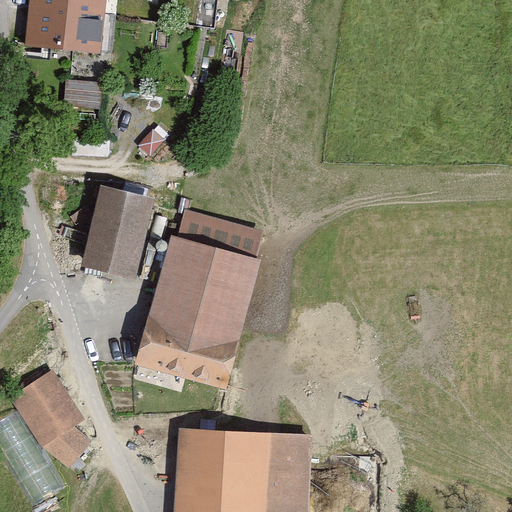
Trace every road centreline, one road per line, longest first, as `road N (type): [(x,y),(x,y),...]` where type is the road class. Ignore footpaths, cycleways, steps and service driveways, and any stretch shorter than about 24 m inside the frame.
road 1 (residential): [(137,511),(42,261)]
road 2 (residential): [(42,261),(11,124),(3,0)]
